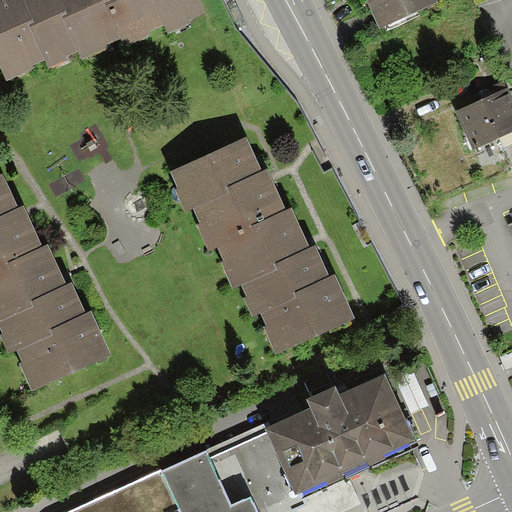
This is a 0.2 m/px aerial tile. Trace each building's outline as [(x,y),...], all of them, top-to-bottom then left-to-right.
[(0,0),(0,65),(7,83),(34,71),(32,66),(45,60),(49,70),(66,62),(63,56),(76,51),(81,61),(106,49),(105,46),(122,38),(126,47),(151,36),(149,32),(164,26),(168,35),(190,25),(188,20),(205,13),(199,0),(0,0)] [(435,0),(369,0),(382,30),(438,8),(435,0)] [(511,104),(505,90),(458,112),(486,172),(511,160),(511,157),(508,150),(511,148),(511,104)] [(181,188),(177,190),(186,212),(196,208),(202,222),(198,224),(210,252),(223,247),(228,259),(223,261),(235,289),(246,284),(252,297),(247,299),(254,316),(265,312),(271,326),(266,328),(276,353),(354,319),(336,276),(329,279),(315,246),(309,248),(305,240),(292,209),(286,212),(272,178),(268,169),(262,172),(247,139),(173,170),(181,188)] [(0,322),(3,321),(9,333),(4,335),(11,353),(22,348),(27,362),(22,364),(35,393),(113,360),(93,313),(86,316),(72,282),(66,285),(61,273),(49,245),(43,248),(29,214),(25,205),(19,208),(5,175),(0,176),(0,322)] [(310,409),(265,428),(267,433),(299,501),(349,478),(417,447),(385,374),(340,396),(338,392),(335,387),(306,401),(310,409)] [(299,501),(267,433),(210,458),(232,505),(253,494),(260,511),(294,511),(301,507),(299,501)] [(260,511),(253,494),(232,505),(210,458),(206,449),(70,511),(260,511)] [(346,511),(362,504),(349,478),(299,501),(301,507),(294,511),(346,511)]
